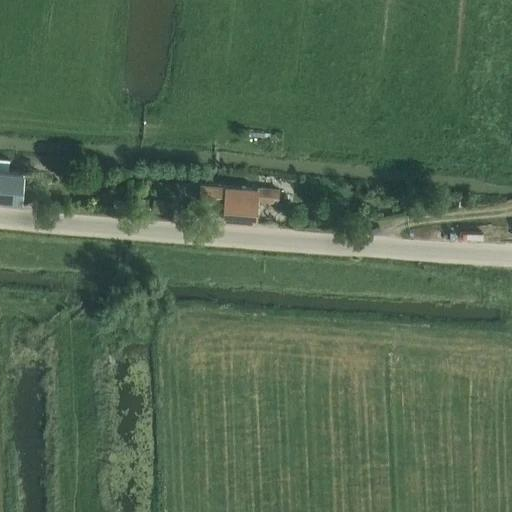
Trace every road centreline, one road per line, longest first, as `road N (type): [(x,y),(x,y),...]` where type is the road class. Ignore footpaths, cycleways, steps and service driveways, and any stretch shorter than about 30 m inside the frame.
road 1 (tertiary): [(511,257),(0,219)]
road 2 (track): [(361,247),(409,224),(511,212)]
